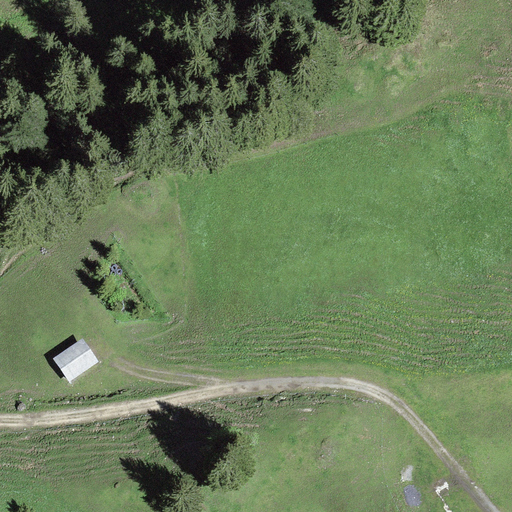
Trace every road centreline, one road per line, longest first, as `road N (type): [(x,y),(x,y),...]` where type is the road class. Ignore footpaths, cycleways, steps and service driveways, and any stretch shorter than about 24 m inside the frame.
road 1 (track): [(0,419),(103,411),(269,382),(376,386),(436,440),(495,511)]
road 2 (track): [(269,382),(142,369),(106,340)]
